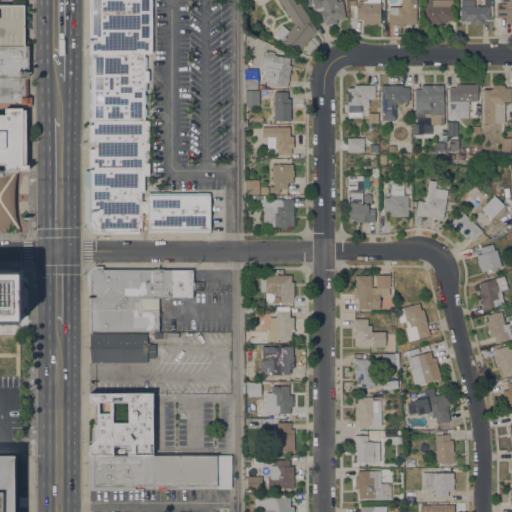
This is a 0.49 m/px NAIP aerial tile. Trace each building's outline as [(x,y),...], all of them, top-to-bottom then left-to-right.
[(143,70),(147,70),(147,83),(144,83),(144,109),(146,109),(146,117),(144,117),(144,121),(148,121),(148,170),(93,170),(93,167),(88,167),(88,149),(93,149),(93,142),(88,142),(88,123),(92,123),(92,120),(90,120),(90,0),(150,0),(150,53),(143,53),(143,70)] [(296,0),(316,30),(298,51),(296,49),(293,53),(280,41),(281,39),(275,34),(282,25),(289,31),(294,24),(278,0),(296,0)] [(342,0),(345,18),(336,19),(336,22),(325,25),(324,22),(318,24),(316,12),(314,12),(312,0),(335,0),(336,1),(342,0)] [(416,0),(416,24),(388,24),(388,7),(401,7),(401,0),(416,0)] [(452,0),(452,20),(445,20),(445,23),(422,23),(422,0),(452,0)] [(484,0),(492,0),(493,5),(489,5),(489,19),(482,19),(482,24),(469,24),(469,21),(460,21),(460,6),(461,6),(461,0),(473,0),(473,6),(484,6),(484,0)] [(511,22),(506,22),(506,17),(496,17),(496,4),(506,4),(506,2),(499,2),(499,0),(511,0),(511,22)] [(380,23),(374,23),(374,24),(368,25),(368,24),(363,24),(363,18),(356,18),(356,5),(362,5),(362,2),(380,2),(380,23)] [(24,46),(0,46),(0,5),(23,5),(24,46)] [(27,77),(26,77),(26,78),(0,78),(0,46),(24,46),(27,46),(27,77)] [(265,50),(274,52),(274,55),(290,58),(289,65),(291,66),(287,86),(273,87),(274,83),(263,81),(264,75),(263,75),(264,71),(260,70),(265,50)] [(257,89),(244,89),(244,69),(257,69),(257,89)] [(0,78),(26,78),(27,97),(31,97),(31,106),(0,106),(0,78)] [(477,84),(477,101),(468,101),(468,117),(449,117),(449,87),(455,87),(455,84),(477,84)] [(374,85),(374,99),(368,99),(368,107),(361,107),(361,117),(348,118),(348,112),(347,112),(347,88),(354,88),(354,85),(374,85)] [(381,86),(402,85),(402,88),(409,88),(409,101),(402,101),(402,104),(395,104),(395,120),(381,120),(381,86)] [(415,117),(415,89),(421,89),(421,85),(443,85),(443,102),(444,102),(444,114),(441,114),(441,119),(440,119),(440,125),(430,125),(430,117),(422,117),(415,117)] [(483,89),(492,88),(492,85),(504,85),(504,88),(511,87),(511,101),(504,101),(504,122),(484,123),(483,89)] [(245,106),(245,90),(258,90),(259,106),(245,106)] [(287,92),(287,99),(290,99),(290,121),(274,121),(274,92),(287,92)] [(5,171),(5,163),(0,163),(0,115),(6,115),(5,109),(22,109),(22,110),(24,110),(25,165),(27,165),(27,170),(17,170),(17,171),(5,171)] [(289,127),(289,136),(293,136),(293,148),(291,148),(291,155),(277,155),(277,148),(275,148),(275,147),(267,147),(267,137),(262,137),(262,127),(289,127)] [(363,137),(364,151),(347,152),(347,138),(363,137)] [(511,138),(511,148),(501,148),(501,138),(511,138)] [(458,150),(449,150),(448,140),(458,140),(458,150)] [(444,142),(444,150),(435,151),(435,142),(444,142)] [(253,164),(249,167),(243,168),(243,159),(254,159),(253,164)] [(292,164),(292,170),(293,170),(293,177),(292,177),(292,182),(289,182),(287,182),(287,189),(279,189),(279,193),(269,193),(269,186),(273,186),(273,182),(271,182),(271,164),(292,164)] [(148,170),(148,175),(143,175),(143,192),(141,192),(141,201),(147,201),(147,193),(210,193),(209,233),(147,233),(147,212),(141,212),(141,227),(138,227),(138,232),(96,232),(96,233),(91,233),(84,223),(84,169),(93,170),(148,170)] [(17,172),(14,184),(14,197),(15,212),(17,221),(21,231),(19,232),(11,222),(7,227),(2,231),(0,231),(0,172),(5,172),(5,171),(17,171),(17,172)] [(362,196),(362,205),(368,205),(368,209),(374,208),(375,222),(355,222),(355,219),(348,219),(347,175),(362,175),(362,191),(364,191),(364,196),(362,196)] [(259,180),(259,194),(245,194),(245,180),(259,180)] [(390,213),(390,211),(383,211),(383,197),(390,197),(390,195),(391,195),(391,180),(403,180),(403,195),(408,195),(408,216),(401,216),(400,217),(396,217),(395,216),(390,216),(390,213)] [(415,214),(417,200),(424,202),(428,180),(436,181),(435,188),(448,190),(443,216),(442,219),(415,214)] [(494,195),(504,205),(491,218),(481,209),(494,195)] [(293,199),(293,226),(269,226),(269,223),(264,223),(264,206),(272,206),(272,199),(293,199)] [(473,240),(468,235),(466,238),(451,223),(462,211),(482,231),(473,240)] [(479,267),(478,267),(477,261),(477,260),(476,255),(481,254),(479,247),(492,244),(494,250),(497,250),(501,266),(490,269),(490,271),(488,272),(488,270),(480,272),(479,267)] [(102,271),(192,271),(192,297),(158,297),(158,331),(88,331),(88,298),(87,298),(87,286),(87,274),(95,266),(102,266),(102,270),(102,271)] [(0,272),(15,272),(15,274),(17,274),(18,322),(16,322),(16,324),(0,324),(0,272)] [(389,294),(379,294),(379,309),(358,309),(358,298),(354,298),(355,274),(371,275),(371,287),(376,288),(376,275),(390,275),(390,288),(389,288),(389,294)] [(274,302),(274,296),(276,296),(276,292),(265,292),(265,291),(260,291),(260,276),(265,276),(265,275),(291,275),(291,282),(293,282),(293,302),(280,302),(274,302)] [(483,309),(481,303),(482,302),(479,294),(478,290),(480,290),(478,283),(504,276),(507,289),(501,291),(502,297),(504,304),(483,309)] [(430,335),(408,341),(405,327),(407,327),(405,321),(400,323),(396,309),(419,303),(420,310),(423,309),(430,335)] [(269,317),(276,317),(276,311),(276,308),(289,308),(289,311),(289,317),(293,317),(294,330),(291,330),(291,340),(283,340),(283,342),(280,342),(280,340),(269,340),(269,317)] [(508,340),(495,343),(493,337),(489,338),(485,322),(488,321),(486,315),(501,311),(504,324),(511,322),(511,338),(509,339),(507,330),(506,331),(508,340)] [(356,346),(354,346),(354,319),(367,319),(367,325),(371,325),(371,332),(385,332),(385,346),(356,346)] [(0,325),(16,325),(16,333),(0,333),(0,325)] [(90,362),(90,333),(147,333),(147,362),(90,362)] [(253,351),(271,351),(271,346),(287,346),(287,350),(293,350),(292,356),(293,356),(293,362),(294,362),(294,368),(287,368),(287,374),(274,374),(274,372),(272,372),(272,375),(253,374),(253,351)] [(511,372),(502,375),(500,366),(496,367),(494,356),(495,355),(494,349),(507,346),(508,352),(511,351),(511,354),(511,372)] [(243,367),(253,367),(252,348),(243,349),(243,367)] [(408,357),(430,351),(432,358),(435,357),(440,378),(425,383),(424,381),(415,384),(408,357)] [(398,353),(398,366),(385,366),(385,353),(398,353)] [(357,378),(354,377),(354,366),(356,366),(356,359),(371,359),(371,387),(357,387),(357,378)] [(397,380),(397,388),(387,388),(387,381),(397,380)] [(511,407),(507,408),(505,402),(503,396),(504,396),(503,391),(506,391),(506,390),(508,389),(507,383),(511,381),(511,407)] [(271,389),(271,402),(266,402),(266,405),(256,405),(256,394),(247,394),(247,382),(259,382),(259,389),(271,389)] [(276,413),(269,413),(269,405),(274,405),(274,396),(272,396),(272,385),(280,386),(280,383),(283,383),(283,385),(289,386),(289,395),(293,395),(293,407),(290,407),(290,413),(276,413)] [(418,391),(433,388),(433,389),(435,396),(444,394),(445,399),(449,398),(450,405),(446,406),(449,421),(436,423),(435,417),(432,418),(431,416),(426,417),(426,414),(425,415),(424,413),(417,415),(416,413),(409,415),(406,403),(414,401),(413,400),(420,399),(418,391)] [(89,456),(89,445),(92,442),(92,428),(94,425),(94,402),(92,402),(90,402),(89,400),(89,394),(151,394),(152,456),(89,456)] [(372,397),(372,401),(379,401),(379,412),(380,412),(380,425),(371,425),(371,426),(359,426),(359,419),(355,419),(355,403),(357,403),(357,397),(372,397)] [(293,451),(277,451),(277,422),(290,422),(290,429),(293,429),(293,451)] [(435,435),(448,434),(449,440),(452,440),(454,462),(449,462),(449,464),(444,465),(444,463),(436,463),(435,435)] [(379,462),(373,462),(370,462),(356,462),(356,455),(353,455),(353,452),(354,452),(354,435),(367,435),(367,442),(379,442),(379,462)] [(13,511),(0,511),(0,454),(13,455),(13,511)] [(231,456),(231,489),(216,489),(216,486),(140,486),(140,489),(135,489),(135,490),(89,490),(89,456),(152,456),(231,456)] [(267,477),(269,477),(269,466),(273,466),(273,460),(289,460),(289,466),(293,466),(293,488),(284,488),(284,490),(280,490),(280,488),(267,488),(267,477)] [(453,490),(448,490),(448,496),(434,496),(434,490),(433,490),(433,493),(422,493),(422,473),(439,473),(439,469),(444,469),(444,473),(453,473),(453,490)] [(374,499),(374,498),(358,498),(358,489),(354,489),(354,477),(357,477),(357,471),(380,471),(380,483),(390,483),(390,499),(374,499)] [(247,490),(247,476),(261,476),(261,490),(247,490)] [(258,511),(258,508),(254,508),(254,495),(274,495),(274,497),(289,497),(289,507),(293,507),(293,511),(258,511)]
